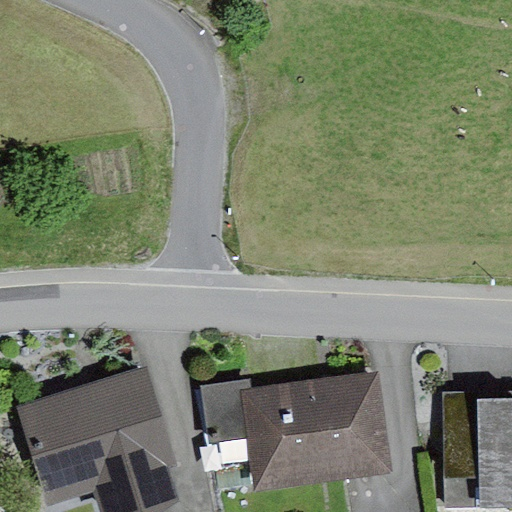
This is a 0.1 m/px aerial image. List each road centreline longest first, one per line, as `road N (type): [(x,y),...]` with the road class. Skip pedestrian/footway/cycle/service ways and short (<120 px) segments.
road 1 (residential): [(191,313),(195,83),(173,41),(103,0)]
road 2 (residential): [(511,325),(191,313)]
road 3 (residential): [(191,313),(0,312)]
